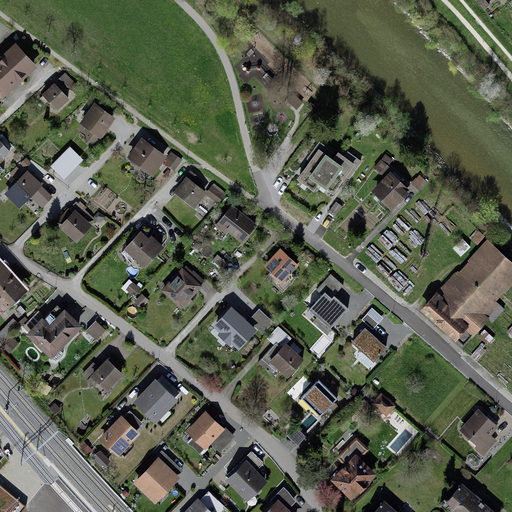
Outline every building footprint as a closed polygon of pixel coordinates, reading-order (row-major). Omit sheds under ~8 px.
[(16,47),(0,61),(0,94),(4,96),(35,68),(16,47)] [(77,85),(65,73),(56,81),(69,93),(77,85)] [(70,99),(55,82),(43,93),(58,110),(70,99)] [(116,117),(95,102),(81,123),(86,127),(88,143),(102,139),(116,117)] [(0,163),(12,153),(0,139),(0,163)] [(162,165),(167,158),(141,141),(128,161),(154,178),(162,165)] [(339,153),(334,161),(328,157),(332,151),(319,142),(308,158),(311,160),(309,163),(298,178),(313,189),(319,180),(334,192),(344,177),(346,175),(349,177),(361,161),(349,152),(345,157),(339,153)] [(69,147),(57,160),(66,169),(79,156),(69,147)] [(167,158),(162,165),(173,173),(181,161),(170,154),(167,158)] [(385,154),(373,167),(380,173),(391,160),(385,154)] [(54,195),(27,171),(5,195),(20,209),(31,198),(42,208),(54,195)] [(412,189),(392,171),(374,191),(394,210),(412,189)] [(429,183),(419,174),(411,183),(421,191),(429,183)] [(205,196),(209,191),(187,175),(175,192),(196,208),(205,196)] [(209,191),(205,196),(218,205),(225,195),(212,186),(209,191)] [(343,206),(336,201),(328,212),(335,217),(343,206)] [(87,212),(76,202),(72,206),(83,216),(87,212)] [(258,225),(233,205),(218,224),(243,243),(258,225)] [(86,227),(69,209),(57,221),(75,238),(86,227)] [(144,231),(126,249),(145,268),(163,250),(144,231)] [(511,262),(485,238),(420,309),(456,341),(465,331),(471,336),(488,317),(484,313),(511,281),(511,262)] [(299,265),(281,249),(265,266),(284,282),(299,265)] [(307,249),(302,255),(317,266),(321,260),(307,249)] [(229,262),(219,254),(214,261),(224,269),(229,262)] [(0,261),(0,304),(6,311),(28,292),(0,261)] [(205,284),(185,265),(161,290),(181,310),(205,284)] [(322,295),(310,309),(332,328),(348,309),(333,297),(343,285),(330,274),(316,291),(322,295)] [(131,282),(125,289),(134,297),(141,291),(131,282)] [(247,321),(231,307),(213,327),(220,333),(217,335),(229,346),(232,344),(238,351),(257,331),(255,328),(247,321)] [(273,323),(259,309),(247,321),(255,328),(256,327),(263,334),(273,323)] [(46,319),(30,334),(53,357),(82,328),(66,312),(52,325),(46,319)] [(106,330),(95,320),(86,331),(97,340),(106,330)] [(13,321),(0,332),(0,343),(19,327),(13,321)] [(291,338),(278,326),(267,339),(273,344),(276,342),(283,347),(286,344),(291,338)] [(389,348),(366,329),(354,343),(376,363),(389,348)] [(304,360),(286,344),(283,347),(282,349),(276,344),(262,360),(275,371),(277,369),(288,379),(304,360)] [(125,374),(108,358),(92,376),(109,391),(125,374)] [(303,395),(321,413),(337,397),(319,379),(303,395)] [(155,382),(137,403),(156,419),(174,398),(155,382)] [(382,393),(373,402),(386,414),(394,406),(382,393)] [(493,426),(474,409),(456,429),(481,451),(493,438),(487,433),(493,426)] [(207,413),(188,434),(207,452),(212,447),(220,454),(235,438),(207,413)] [(122,414),(100,437),(119,456),(142,433),(122,414)] [(297,446),(305,437),(296,427),(287,436),(297,446)] [(374,470),(359,456),(365,451),(356,442),(340,458),(347,464),(335,476),(353,493),(374,470)] [(248,457),(228,476),(249,498),(269,479),(248,457)] [(157,459),(138,481),(156,498),(176,476),(157,459)] [(496,511),(464,485),(446,506),(452,511),(496,511)] [(21,511),(26,507),(0,486),(0,511),(21,511)] [(275,508),(270,511),(292,511),(290,510),(298,502),(286,489),(271,504),(275,508)] [(398,511),(385,500),(373,511),(398,511)] [(210,511),(199,501),(187,511),(210,511)]
